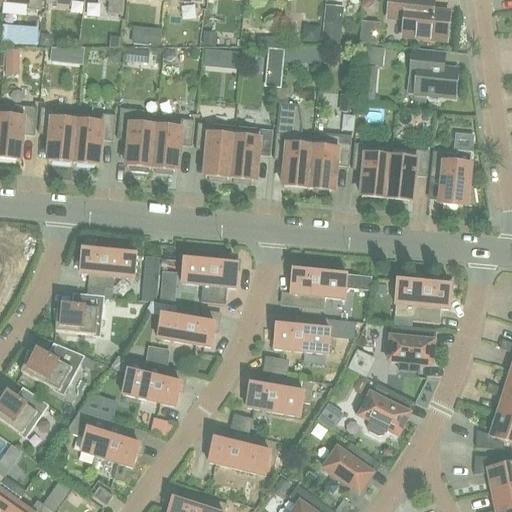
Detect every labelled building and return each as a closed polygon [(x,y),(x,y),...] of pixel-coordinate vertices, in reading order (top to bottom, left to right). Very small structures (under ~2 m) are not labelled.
[(3,0),(3,1),(28,4),(27,10),(40,12),(41,0),(3,0)] [(108,0),(107,14),(121,16),(122,0),(108,0)] [(433,12),(433,0),(389,0),(387,19),(404,20),(402,38),(446,43),(449,14),(433,12)] [(339,49),(342,25),(325,23),(323,47),(339,49)] [(269,39),(269,49),(279,49),(279,39),(269,39)] [(361,66),(383,68),(385,49),(363,47),(361,66)] [(78,64),(93,63),(92,51),(77,52),(78,64)] [(124,63),(134,64),(135,52),(125,51),(124,63)] [(29,52),(14,52),(14,79),(29,79),(29,52)] [(441,101),(441,98),(454,99),(457,72),(440,70),(442,56),(412,53),(408,94),(427,97),(427,100),(429,103),(438,104),(441,101)] [(229,57),(227,73),(239,74),(240,58),(229,57)] [(308,191),(313,139),(301,137),(302,126),(298,107),(279,105),(273,161),(286,162),(283,189),(284,189),(284,188),(308,190),(308,191)] [(0,108),(0,159),(18,162),(18,163),(19,163),(22,136),(34,137),(37,109),(11,107),(9,120),(0,119),(0,110),(0,108)] [(73,166),(78,114),(41,110),(38,135),(51,136),(48,163),(49,163),(49,162),(73,164),(72,166),(73,166)] [(151,171),(157,119),(156,119),(155,130),(143,128),(144,113),(120,110),(117,140),(129,142),(127,169),(128,169),(128,167),(131,168),(131,173),(148,174),(148,170),(151,170),(151,171)] [(74,165),(97,167),(97,168),(98,168),(101,141),(113,142),(116,117),(78,114),(73,166),(74,166),(74,165)] [(195,123),(157,119),(151,171),(152,171),(153,170),(156,170),(155,175),(172,177),(172,172),(176,172),(176,174),(177,174),(180,147),(192,148),(195,123)] [(195,151),(207,152),(205,179),(206,179),(206,178),(209,178),(209,182),(226,183),(226,180),(229,180),(229,181),(230,181),(235,130),(197,126),(195,151)] [(235,130),(230,181),(231,181),(231,180),(234,180),(233,184),(250,186),(251,182),(254,182),(254,184),(255,184),(257,157),(270,158),(272,133),(235,130)] [(325,140),(313,139),(308,191),(309,191),(309,190),(332,192),(332,194),(333,194),(336,167),(348,167),(351,138),(326,135),(325,140)] [(386,201),(391,149),(354,145),(352,170),(364,172),(361,199),(363,199),(363,198),(386,200),(386,201)] [(410,204),(411,204),(414,177),(427,178),(429,153),(415,151),(414,162),(391,160),(393,149),(391,149),(386,201),(387,201),(387,200),(410,202),(410,204)] [(446,155),(433,153),(430,178),(443,180),(440,207),(441,207),(441,206),(465,208),(464,209),(466,209),(466,205),(473,206),(471,190),(468,190),(470,167),(469,166),(469,168),(445,165),(446,155)] [(95,247),(81,246),(80,258),(82,258),(80,276),(89,277),(88,289),(105,291),(113,291),(114,279),(134,281),(137,257),(94,253),(95,247)] [(227,290),(236,291),(237,273),(239,273),(240,262),(227,260),(226,266),(184,262),(182,286),(202,288),(200,304),(225,306),(227,290)] [(299,297),(298,310),(323,312),(324,300),(345,302),(347,278),(305,274),(305,268),(292,267),(290,278),(292,279),(290,296),(299,297)] [(440,311),(449,312),(451,294),(453,294),(454,283),(440,281),(440,287),(397,283),(393,320),(412,322),(412,323),(439,326),(440,311)] [(88,289),(87,297),(104,299),(105,291),(88,289)] [(101,327),(103,305),(104,305),(104,299),(87,297),(73,295),(73,296),(77,297),(76,308),(58,307),(58,311),(54,311),(55,330),(56,333),(55,333),(96,337),(96,336),(96,328),(101,327)] [(211,350),(214,335),(215,327),(200,324),(202,312),(177,307),(175,319),(161,317),(157,341),(211,350)] [(325,333),(327,320),(296,317),(294,330),(276,328),(274,351),(328,357),(330,333),(325,333)] [(424,343),(425,330),(392,327),(388,364),(399,365),(398,372),(419,374),(419,367),(432,368),(434,344),(424,343)] [(508,353),(511,344),(502,342),(499,350),(508,353)] [(69,387),(76,374),(85,358),(54,345),(53,346),(56,348),(51,359),(33,350),(31,353),(28,352),(22,370),(21,373),(60,394),(60,393),(64,386),(69,387)] [(168,370),(118,358),(111,368),(117,372),(127,375),(122,396),(175,409),(181,386),(165,382),(168,370)] [(246,410),(300,419),(302,405),(310,406),(314,384),(271,376),(268,390),(250,386),(246,410)] [(355,416),(370,423),(367,430),(369,433),(378,438),(382,437),(385,431),(398,438),(409,416),(400,411),(406,400),(376,385),(371,396),(366,394),(355,416)] [(494,396),(497,388),(488,385),(485,394),(494,396)] [(497,388),(494,396),(503,399),(498,417),(511,421),(511,397),(505,395),(506,391),(497,388)] [(32,430),(45,412),(49,407),(23,389),(22,390),(26,392),(19,402),(4,392),(2,395),(0,394),(0,421),(22,437),(23,436),(23,435),(27,429),(32,430)] [(129,429),(80,413),(66,432),(72,436),(85,440),(80,454),(132,470),(140,448),(124,443),(129,429)] [(511,421),(498,417),(491,437),(476,432),(475,450),(503,452),(504,443),(511,446),(511,421)] [(262,453),(265,441),(235,434),(232,446),(214,441),(208,464),(265,478),(271,455),(262,453)] [(373,476),(368,473),(365,470),(372,460),(350,445),(343,455),(337,451),(323,471),(359,496),(373,476)] [(488,473),(492,494),(511,490),(511,466),(502,468),(503,460),(475,458),(474,477),(488,473)] [(13,485),(0,476),(0,511),(11,511),(17,504),(5,495),(13,485)] [(284,496),(291,486),(280,479),(273,488),(284,496)] [(113,498),(99,488),(92,498),(106,508),(113,498)] [(331,511),(297,488),(289,499),(299,506),(294,511),(331,511)] [(511,511),(511,490),(492,494),(495,511),(511,511)] [(225,511),(227,506),(200,497),(196,509),(173,501),(169,511),(225,511)] [(50,511),(37,502),(30,511),(28,511),(17,504),(11,511),(50,511)]
